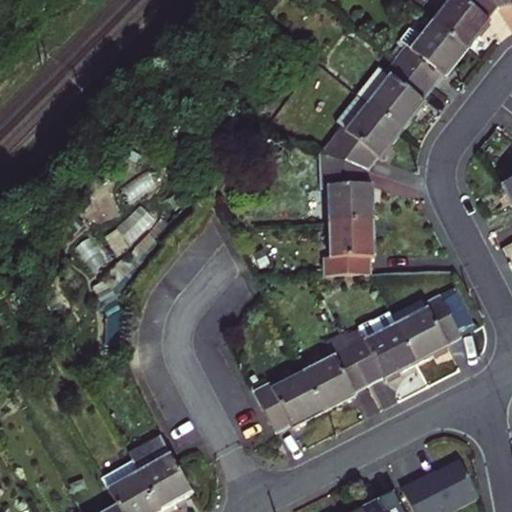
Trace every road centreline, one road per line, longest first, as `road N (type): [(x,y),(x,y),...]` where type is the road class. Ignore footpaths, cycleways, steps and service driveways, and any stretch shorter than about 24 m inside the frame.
road 1 (residential): [(511,324),(442,179),(448,148),(511,69)]
road 2 (residential): [(257,505),(178,346),(181,317),(225,261)]
road 3 (residential): [(257,505),(484,390)]
road 4 (residential): [(484,390),(508,511)]
